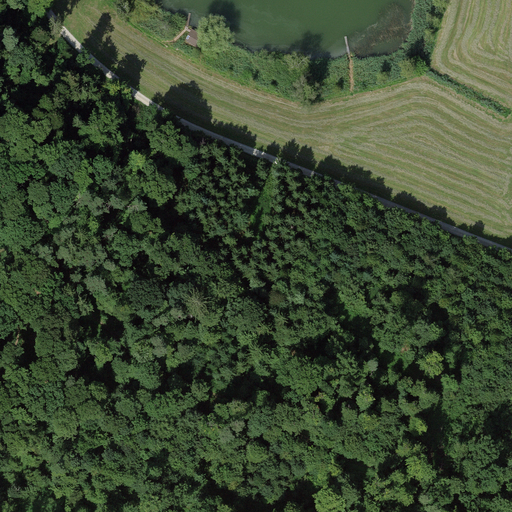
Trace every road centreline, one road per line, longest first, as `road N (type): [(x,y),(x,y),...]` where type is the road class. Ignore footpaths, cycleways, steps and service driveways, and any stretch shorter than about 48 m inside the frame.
road 1 (track): [(0,244),(51,276),(148,367),(359,459),(511,500)]
road 2 (track): [(40,0),(119,83),(178,121),(511,254)]
